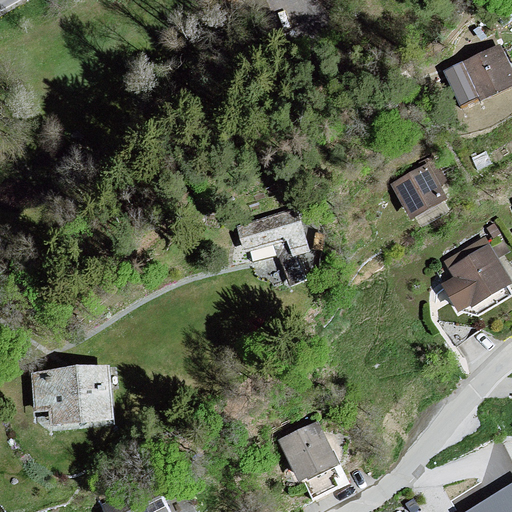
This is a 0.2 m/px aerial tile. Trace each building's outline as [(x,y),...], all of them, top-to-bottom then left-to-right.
[(511,98),(511,81),(497,55),(459,76),(481,115),(511,98)] [(451,210),(432,171),(389,192),(409,232),(451,210)] [(303,212),(233,232),(242,261),(290,246),(296,267),(317,261),(303,212)] [(511,298),(511,296),(481,247),(433,277),(464,328),(511,298)] [(117,369),(29,376),(33,427),(48,440),(122,434),(117,369)] [(349,488),(316,432),(279,453),(312,509),(349,488)] [(165,511),(152,484),(107,506),(109,511),(165,511)] [(511,511),(511,484),(465,511),(511,511)]
